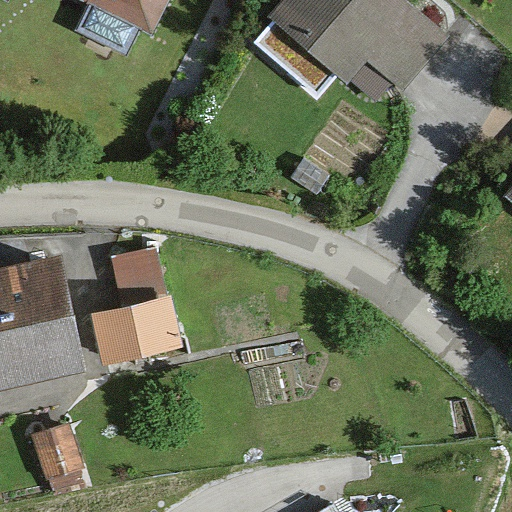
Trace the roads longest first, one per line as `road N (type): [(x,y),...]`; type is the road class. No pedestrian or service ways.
road 1 (residential): [(511,403),(386,286),(288,232),(167,205),(0,201)]
road 2 (unknown): [(223,511),(280,485),(358,465)]
